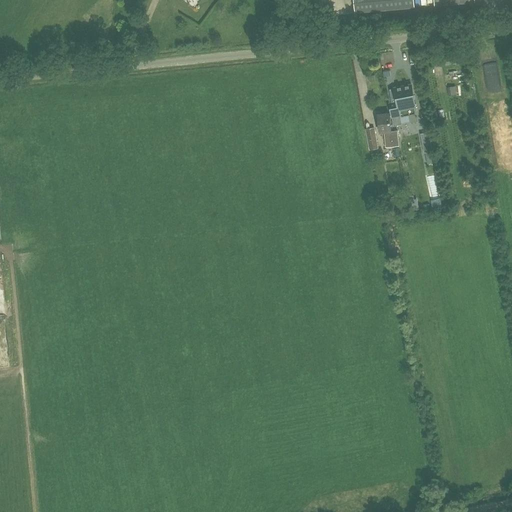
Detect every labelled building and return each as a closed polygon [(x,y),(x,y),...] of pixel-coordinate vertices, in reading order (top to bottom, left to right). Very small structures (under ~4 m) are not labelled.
[(353,0),(355,13),(415,7),(413,0),(353,0)] [(443,56),(444,64),(458,62),(458,55),(443,56)] [(410,123),(419,121),(415,106),(416,105),(416,104),(415,104),(411,85),(394,88),(394,89),(389,89),(392,103),(389,104),(394,126),(402,125),(401,117),(408,116),(410,123)] [(389,114),(378,115),(380,132),(384,132),(385,147),(392,146),(390,131),(391,131),(389,114)] [(378,148),(374,128),(365,129),(369,150),(378,148)] [(391,131),(390,131),(392,146),(393,146),(399,145),(397,130),(391,131)] [(421,132),(424,151),(432,149),(428,131),(421,132)] [(425,176),(432,200),(439,198),(433,174),(425,176)] [(413,195),(408,196),(410,212),(419,210),(417,199),(414,199),(413,195)]
